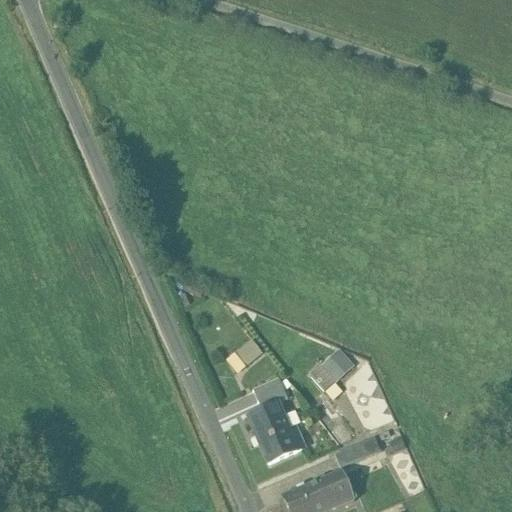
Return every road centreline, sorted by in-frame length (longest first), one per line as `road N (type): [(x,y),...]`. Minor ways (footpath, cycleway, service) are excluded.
road 1 (unclassified): [(33,0),(251,511)]
road 2 (unclassified): [(216,0),(511,96)]
